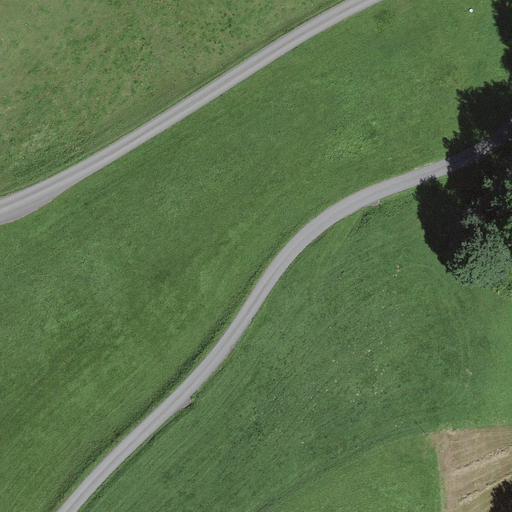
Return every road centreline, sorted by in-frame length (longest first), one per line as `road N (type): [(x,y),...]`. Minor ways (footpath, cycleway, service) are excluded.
road 1 (unclassified): [(68,511),(208,367),(316,226),(347,204),(471,157),(511,123)]
road 2 (unclassified): [(367,0),(95,164),(0,208)]
